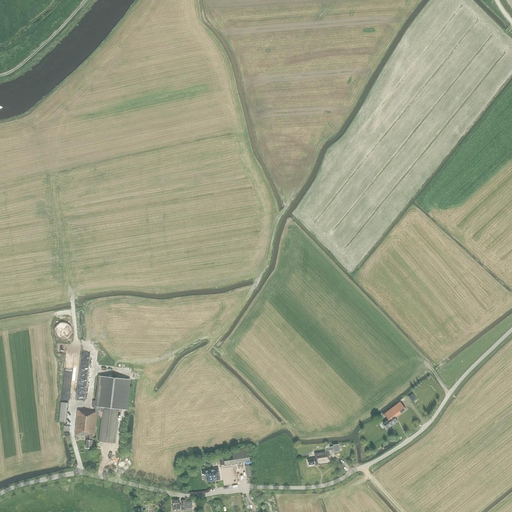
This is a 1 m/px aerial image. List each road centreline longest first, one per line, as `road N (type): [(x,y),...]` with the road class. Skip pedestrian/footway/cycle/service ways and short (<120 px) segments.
road 1 (unclassified): [(0,493),(74,473),(186,495),(333,482),(420,431),(511,329)]
road 2 (track): [(75,403),(88,405),(94,347),(75,345),(72,300)]
